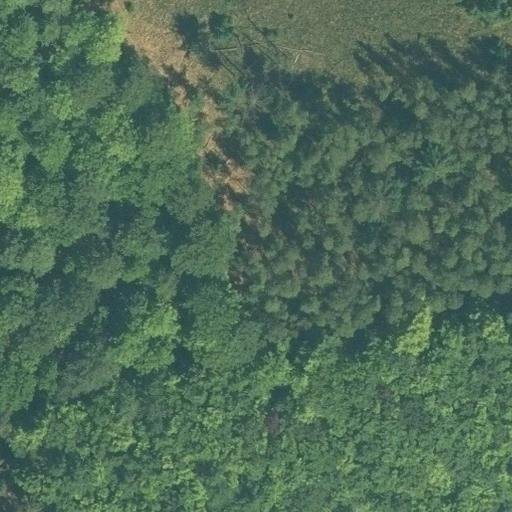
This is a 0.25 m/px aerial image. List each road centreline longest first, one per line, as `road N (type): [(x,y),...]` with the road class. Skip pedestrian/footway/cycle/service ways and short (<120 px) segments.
road 1 (track): [(0,383),(511,294)]
road 2 (track): [(268,335),(113,0)]
